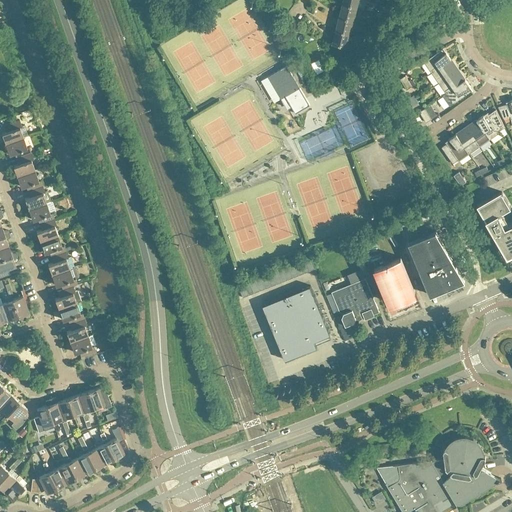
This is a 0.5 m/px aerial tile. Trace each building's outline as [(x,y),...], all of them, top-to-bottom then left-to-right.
[(354,21),(357,7),(343,3),(339,17),(354,21)] [(350,35),(354,21),(339,17),(336,31),(350,35)] [(347,47),(350,35),(336,31),(332,43),(347,47)] [(431,72),(451,58),(446,51),(444,52),(442,49),(424,61),(431,72)] [(439,82),(456,70),(454,67),(456,66),(451,58),(431,72),(439,82)] [(324,70),(319,59),(311,63),(316,73),(324,70)] [(310,104),(286,65),(268,76),(281,98),(287,108),(291,106),(295,113),(310,104)] [(446,93),(465,79),(460,72),(458,73),(456,70),(439,82),(446,93)] [(311,83),(305,74),(301,77),(306,86),(311,83)] [(405,75),(400,78),(406,89),(415,84),(412,80),(411,80),(410,79),(408,80),(405,75)] [(264,79),(256,83),(265,98),(272,93),(264,79)] [(453,103),(471,91),(469,88),(470,86),(465,79),(446,93),(453,103)] [(511,99),(510,101),(510,103),(498,106),(503,118),(510,116),(511,123),(511,99)] [(429,114),(425,108),(419,111),(426,122),(431,119),(431,118),(429,114)] [(504,127),(496,109),(485,116),(484,114),(477,120),(490,139),(501,132),(500,130),(504,127)] [(28,135),(24,124),(22,125),(20,119),(7,124),(9,130),(1,132),(5,143),(23,136),(28,135)] [(490,139),(477,120),(469,125),(470,127),(467,129),(480,146),(490,139)] [(289,125),(292,131),(298,128),(295,122),(289,125)] [(325,136),(338,132),(335,123),(322,127),(325,136)] [(480,146),(467,129),(465,131),(463,129),(456,134),(469,153),(480,146)] [(469,153),(456,134),(448,139),(450,141),(441,147),(453,163),(458,159),(459,161),(469,153)] [(27,147),(23,136),(5,143),(9,153),(17,151),(19,156),(31,152),(29,146),(27,147)] [(35,169),(31,159),(33,158),(31,152),(19,156),(21,162),(13,165),(17,176),(35,169)] [(38,180),(35,169),(17,176),(20,186),(28,183),(30,189),(43,185),(41,179),(38,180)] [(511,169),(501,174),(504,182),(511,179),(511,169)] [(466,181),(459,171),(454,175),(461,185),(466,181)] [(46,202),(43,192),(45,191),(43,185),(30,189),(32,195),(25,198),(28,208),(46,202)] [(478,205),(507,255),(511,252),(511,222),(505,226),(499,214),(511,207),(502,191),(478,205)] [(50,212),(46,202),(28,208),(32,219),(40,216),(42,222),(54,218),(52,212),(50,212)] [(58,235),(54,225),(57,224),(54,218),(42,222),(44,228),(36,231),(40,241),(58,235)] [(0,236),(9,233),(8,230),(3,230),(1,224),(0,224),(0,236)] [(465,280),(436,231),(408,242),(430,294),(465,280)] [(0,247),(8,245),(7,240),(10,236),(9,233),(0,236),(0,247)] [(62,245),(58,235),(40,241),(44,252),(49,250),(51,256),(53,255),(66,251),(64,244),(62,245)] [(0,259),(16,253),(15,250),(10,250),(8,245),(0,247),(0,259)] [(74,266),(71,256),(68,257),(66,251),(53,255),(56,261),(48,264),(52,274),(70,268),(74,266)] [(9,268),(16,265),(14,260),(18,257),(16,253),(0,259),(0,277),(11,273),(9,268)] [(315,268),(311,257),(305,259),(310,271),(315,268)] [(417,300),(414,292),(415,291),(401,257),(375,267),(389,302),(392,310),(396,308),(397,309),(398,310),(399,309),(401,309),(404,307),(405,308),(406,308),(407,307),(407,306),(408,306),(411,304),(412,304),(412,303),(414,303),(414,302),(414,301),(417,300)] [(310,271),(305,259),(300,262),(304,273),(310,271)] [(304,273),(300,262),(294,264),(299,275),(304,273)] [(299,275),(294,264),(289,266),(293,277),(299,275)] [(78,283),(75,277),(78,276),(74,266),(70,268),(52,274),(55,285),(63,282),(65,288),(73,285),(78,283)] [(293,277),(289,266),(283,268),(287,279),(293,277)] [(287,279),(283,268),(277,270),(282,282),(287,279)] [(282,282),(277,270),(272,273),(276,284),(282,282)] [(276,284),(272,273),(266,275),(271,286),(276,284)] [(271,286),(266,275),(261,277),(265,288),(271,286)] [(265,288),(261,277),(255,279),(260,290),(265,288)] [(379,311),(374,298),(365,277),(331,291),(340,311),(343,313),(342,316),(345,325),(354,322),(356,318),(359,319),(364,317),(365,319),(374,315),(374,313),(379,311)] [(260,290),(255,279),(249,282),(254,293),(260,290)] [(254,293),(249,282),(244,284),(248,295),(254,293)] [(238,286),(243,297),(248,295),(244,284),(238,286)] [(78,290),(75,291),(73,285),(65,288),(60,289),(62,295),(55,298),(58,309),(76,302),(81,300),(78,290)] [(317,347),(314,340),(330,334),(310,285),(263,304),(285,360),(317,347)] [(20,320),(12,299),(11,295),(9,296),(4,297),(6,301),(2,302),(8,319),(13,317),(17,321),(20,320)] [(29,312),(23,295),(12,299),(20,320),(23,319),(23,314),(29,312)] [(8,319),(2,302),(0,303),(0,326),(3,326),(3,321),(8,319)] [(80,312),(76,302),(58,309),(62,319),(70,316),(72,322),(84,318),(82,312),(80,312)] [(88,335),(84,325),(87,324),(84,318),(72,322),(74,328),(66,331),(70,341),(88,335)] [(92,333),(88,335),(70,341),(74,352),(81,349),(84,355),(96,351),(94,344),(96,344),(92,333)] [(0,405),(11,393),(3,386),(0,389),(0,405)] [(111,405),(107,392),(101,394),(98,387),(88,391),(94,407),(104,404),(105,407),(111,405)] [(94,407),(88,391),(78,394),(84,411),(94,407)] [(0,407),(7,414),(19,401),(11,393),(0,405),(0,407)] [(82,415),(85,421),(89,420),(87,413),(85,414),(84,411),(78,394),(68,398),(73,414),(80,412),(81,416),(82,415)] [(63,418),(57,401),(55,396),(45,400),(47,405),(53,421),(63,418)] [(73,414),(68,398),(57,401),(63,418),(73,414)] [(27,417),(23,413),(27,408),(19,401),(7,414),(15,421),(11,424),(16,429),(27,417)] [(53,421),(47,405),(37,409),(39,416),(34,418),(39,432),(55,426),(53,421)] [(119,442),(124,439),(126,444),(128,443),(121,425),(112,430),(116,437),(107,442),(117,462),(120,460),(119,455),(124,453),(119,442)] [(23,427),(18,433),(22,437),(27,431),(23,427)] [(501,479),(481,467),(486,458),(485,455),(484,456),(484,454),(484,453),(483,453),(482,448),(482,447),(481,447),(478,443),(479,442),(478,442),(473,439),(474,438),(473,438),(473,439),(468,437),(468,436),(467,436),(467,437),(462,437),(461,436),(461,437),(456,438),(455,438),(455,439),(451,442),(450,441),(450,442),(447,447),(446,446),(446,447),(446,449),(444,448),(443,451),(444,459),(432,461),(431,460),(451,495),(458,505),(490,485),(501,479)] [(117,462),(107,442),(97,447),(105,463),(110,460),(114,463),(117,462)] [(105,463),(97,447),(87,452),(97,472),(100,470),(100,465),(105,463)] [(69,457),(66,451),(61,454),(64,460),(67,458),(68,462),(78,481),(81,480),(81,475),(86,472),(78,457),(71,460),(69,457)] [(97,472),(87,452),(78,457),(86,472),(91,470),(94,473),(97,472)] [(446,511),(458,505),(451,495),(431,460),(432,461),(431,459),(395,465),(376,467),(403,511),(446,511)] [(78,481),(68,462),(59,467),(66,482),(71,480),(75,483),(78,481)] [(0,479),(8,471),(0,463),(0,479)] [(66,482),(59,467),(49,472),(59,491),(62,490),(62,485),(66,482)] [(4,491),(16,478),(8,471),(0,479),(0,487),(4,491)] [(59,491),(49,472),(36,478),(38,493),(45,489),(47,492),(52,490),(56,493),(59,491)] [(26,490),(26,487),(19,481),(22,477),(19,475),(16,478),(4,491),(12,499),(16,494),(17,496),(21,496),(24,495),(26,493),(26,490)] [(375,506),(385,500),(381,492),(371,498),(375,506)]
